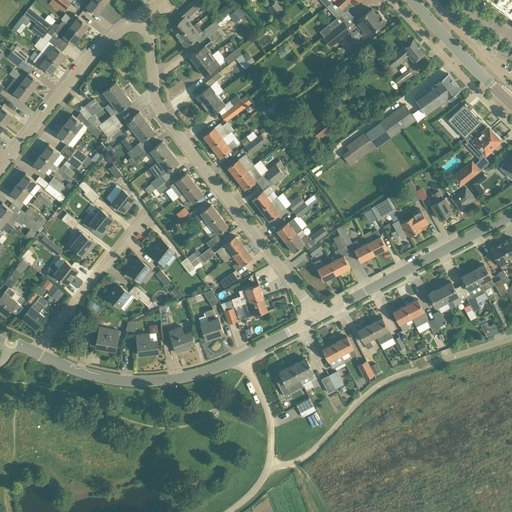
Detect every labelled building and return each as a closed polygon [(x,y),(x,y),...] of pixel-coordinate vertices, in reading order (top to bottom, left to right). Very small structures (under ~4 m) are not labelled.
[(67,0),(51,0),(60,7),(65,11),(71,3),(67,0)] [(82,0),(81,2),(97,15),(105,5),(98,0),(82,0)] [(193,0),(188,5),(193,10),(201,2),(199,0),(193,0)] [(335,0),(334,1),(345,12),(356,3),(358,0),(335,0)] [(511,0),(484,0),(511,18),(511,0)] [(268,9),(274,17),(283,9),(276,1),(268,9)] [(228,15),(235,22),(244,13),(239,7),(228,15)] [(348,26),(344,21),(338,26),(331,31),(337,40),(356,25),(365,37),(386,21),(378,12),(376,14),(372,8),(355,21),(348,26)] [(65,13),(61,18),(82,34),(90,24),(76,13),(71,18),(65,13)] [(171,27),(178,37),(193,26),(196,23),(195,22),(192,25),(189,21),(192,18),(189,14),(185,16),(171,27)] [(42,15),(36,22),(48,31),(48,32),(54,24),(42,15)] [(15,26),(20,30),(28,19),(25,17),(23,19),(21,18),(15,26)] [(54,24),(48,32),(58,39),(61,34),(74,44),(82,34),(61,18),(63,20),(60,23),(54,24)] [(193,26),(178,37),(186,46),(197,37),(200,42),(208,36),(208,35),(220,26),(215,20),(204,29),(205,30),(202,31),(196,23),(193,26)] [(338,26),(333,20),(326,26),(331,31),(338,26)] [(34,25),(31,29),(43,38),(48,31),(36,22),(34,25)] [(205,44),(208,48),(226,34),(220,26),(208,35),(208,36),(211,40),(205,44)] [(385,61),(391,69),(409,54),(415,61),(426,52),(414,37),(403,47),(402,47),(385,61)] [(50,40),(41,50),(59,64),(66,54),(50,40)] [(17,44),(12,51),(25,61),(30,54),(17,44)] [(190,57),(197,66),(212,54),(208,48),(205,44),(198,50),(190,57)] [(229,63),(242,54),(237,48),(225,57),(229,63)] [(41,50),(33,60),(51,74),(59,64),(41,50)] [(212,54),(197,66),(205,75),(220,64),(223,60),(223,57),(218,50),(212,54)] [(247,50),(242,54),(244,57),(250,64),(255,60),(247,50)] [(25,61),(12,51),(8,56),(21,66),(25,61)] [(13,68),(9,73),(15,77),(32,91),(40,81),(29,72),(25,77),(13,68)] [(404,83),(403,81),(413,73),(409,68),(393,79),(399,87),(404,83)] [(219,71),(207,81),(211,85),(216,81),(222,76),(219,71)] [(435,83),(415,98),(427,114),(460,89),(448,73),(435,83)] [(24,101),(32,91),(15,77),(6,89),(13,94),(14,92),(24,101)] [(103,91),(111,101),(124,91),(116,81),(103,91)] [(211,85),(197,96),(204,105),(218,94),(223,90),(216,81),(211,85)] [(124,91),(111,101),(119,111),(132,101),(124,91)] [(218,94),(204,105),(211,114),(218,109),(223,105),(227,111),(234,105),(230,100),(225,104),(218,94)] [(237,95),(230,100),(234,105),(237,103),(241,100),(240,99),(237,95)] [(259,97),(253,101),(257,105),(262,102),(259,97)] [(84,106),(92,116),(102,109),(94,98),(84,106)] [(222,114),(221,115),(226,121),(242,109),(237,103),(234,105),(227,111),(222,114)] [(466,106),(467,105),(465,103),(448,119),(465,138),(482,121),(479,118),(478,119),(466,106)] [(0,104),(0,120),(5,125),(13,115),(0,104)] [(404,104),(347,145),(356,158),(375,144),(377,147),(415,119),(412,115),(404,104)] [(131,126),(134,131),(147,121),(139,111),(126,121),(131,126)] [(80,113),(77,117),(83,122),(88,126),(86,128),(97,136),(102,130),(91,121),(80,113)] [(99,125),(104,130),(119,119),(114,113),(99,125)] [(72,114),(65,124),(75,132),(83,122),(77,117),(72,114)] [(307,121),(309,124),(311,127),(310,127),(318,138),(331,128),(323,118),(318,122),(313,116),(307,121)] [(119,119),(104,130),(108,136),(123,125),(119,119)] [(147,121),(134,131),(142,141),(155,131),(147,121)] [(211,129),(204,135),(212,146),(223,138),(234,129),(228,121),(222,125),(220,123),(215,127),(215,126),(211,129)] [(65,124),(57,134),(67,142),(73,147),(81,136),(75,132),(65,124)] [(466,142),(481,158),(500,140),(488,127),(481,133),(479,131),(473,137),(472,136),(466,142)] [(248,135),(251,140),(257,135),(254,131),(248,135)] [(250,142),(245,146),(250,152),(266,140),(261,134),(250,142)] [(240,140),(245,146),(250,142),(245,136),(240,140)] [(223,138),(212,146),(221,157),(232,149),(231,148),(237,144),(233,139),(228,144),(223,138)] [(151,150),(159,161),(171,151),(163,141),(151,150)] [(49,143),(41,153),(52,161),(60,152),(49,143)] [(129,150),(127,152),(131,157),(141,149),(138,144),(133,148),(129,150)] [(77,148),(72,154),(83,162),(90,168),(96,161),(92,158),(78,146),(77,148)] [(141,149),(131,157),(135,162),(136,163),(146,155),(141,149)] [(171,151),(159,161),(167,171),(179,162),(171,151)] [(60,177),(64,172),(71,177),(61,168),(60,168),(60,169),(52,162),(52,161),(41,153),(33,163),(44,172),(48,167),(60,177)] [(72,154),(68,160),(72,163),(79,168),(83,162),(72,154)] [(228,167),(236,177),(247,169),(253,165),(248,159),(245,154),(239,159),(239,158),(228,167)] [(499,168),(506,174),(511,168),(511,156),(511,155),(499,168)] [(452,177),(460,186),(466,182),(466,181),(479,171),(472,162),(452,177)] [(65,163),(61,168),(71,177),(72,177),(76,172),(70,166),(65,163)] [(264,171),(269,177),(280,169),(275,163),(264,171)] [(109,168),(117,178),(122,174),(114,164),(109,168)] [(247,169),(236,177),(245,189),(256,180),(261,176),(258,171),(253,165),(247,169)] [(269,177),(273,182),(284,174),(280,169),(269,177)] [(424,171),(424,180),(432,179),(431,171),(424,171)] [(479,171),(466,181),(472,188),(478,183),(485,178),(479,171)] [(179,196),(184,192),(195,183),(187,172),(170,185),(179,196)] [(26,173),(18,182),(29,191),(37,181),(36,180),(26,173)] [(151,182),(155,189),(167,179),(163,174),(151,182)] [(36,180),(37,181),(45,188),(49,183),(40,176),(36,180)] [(54,177),(49,183),(59,191),(64,185),(54,177)] [(85,192),(94,201),(100,196),(84,180),(80,184),(87,191),(85,192)] [(444,188),(449,195),(460,186),(454,180),(444,188)] [(69,181),(65,186),(71,190),(74,185),(69,181)] [(404,184),(414,202),(420,198),(416,191),(414,186),(413,187),(409,181),(404,184)] [(29,191),(18,182),(10,193),(21,201),(29,191)] [(155,189),(151,182),(142,189),(143,191),(138,194),(142,199),(153,190),(155,189)] [(59,191),(49,183),(45,188),(62,201),(66,196),(59,191)] [(156,188),(160,193),(167,188),(163,183),(156,188)] [(195,183),(184,192),(189,198),(183,202),(187,207),(193,202),(204,194),(195,183)] [(252,198),(261,209),(278,196),(270,185),(263,190),(252,198)] [(453,197),(461,208),(474,197),(466,187),(456,195),(455,193),(452,195),(453,197)] [(112,201),(125,212),(135,198),(122,188),(112,201)] [(432,204),(440,219),(453,212),(445,197),(443,198),(438,190),(432,194),(436,202),(432,204)] [(37,197),(41,201),(49,207),(52,203),(41,193),(37,197)] [(278,196),(261,209),(270,220),(281,212),(280,211),(286,207),(285,206),(288,204),(292,210),(303,201),(298,194),(289,201),(282,193),(278,196)] [(306,199),(310,204),(318,199),(314,194),(306,199)] [(37,206),(41,201),(37,197),(33,203),(37,206)] [(292,210),(298,217),(310,208),(305,201),(292,210)] [(3,202),(0,205),(0,215),(12,225),(20,215),(3,202)] [(378,203),(371,207),(378,218),(385,214),(378,203)] [(204,217),(209,223),(220,215),(211,204),(201,212),(195,217),(198,221),(204,217)] [(30,206),(25,212),(41,225),(46,219),(30,206)] [(185,207),(176,213),(181,219),(189,212),(185,207)] [(82,224),(85,226),(91,230),(95,225),(103,232),(114,219),(101,208),(94,217),(90,214),(82,224)] [(377,218),(371,208),(364,212),(370,222),(377,218)] [(401,218),(393,223),(401,238),(409,234),(409,236),(422,229),(421,227),(428,223),(420,208),(412,212),(413,215),(403,221),(401,218)] [(41,225),(25,212),(20,220),(23,223),(24,222),(36,231),(37,229),(38,231),(39,230),(40,231),(44,227),(41,225)] [(62,219),(73,228),(79,221),(67,212),(62,219)] [(188,214),(183,218),(187,223),(192,220),(188,214)] [(12,225),(0,215),(0,236),(2,234),(0,231),(0,227),(1,225),(8,230),(9,228),(11,229),(9,232),(13,235),(17,230),(14,227),(12,225)] [(228,226),(220,215),(209,223),(214,230),(208,234),(211,238),(217,234),(228,226)] [(288,221),(277,230),(285,241),(296,232),(302,228),(294,217),(288,222),(288,221)] [(342,225),(337,227),(338,229),(343,240),(348,237),(343,227),(342,225)] [(310,235),(315,241),(327,232),(322,226),(310,235)] [(25,235),(31,239),(36,232),(30,228),(25,235)] [(375,238),(367,242),(374,254),(387,248),(381,235),(380,236),(377,229),(372,231),(375,238)] [(71,245),(85,256),(95,242),(82,232),(71,245)] [(296,232),(285,241),(294,252),(305,244),(304,243),(310,239),(307,234),(301,239),(296,232)] [(221,239),(217,234),(206,243),(210,247),(221,239)] [(338,258),(331,261),(337,274),(350,267),(344,255),(349,253),(339,234),(332,237),(338,248),(333,250),(336,257),(338,256),(338,258)] [(41,240),(47,246),(58,254),(62,248),(45,235),(41,240)] [(225,261),(233,255),(244,246),(236,235),(224,244),(225,244),(217,250),(225,261)] [(511,237),(501,243),(511,261),(511,260),(511,237)] [(151,252),(164,263),(175,249),(162,239),(151,252)] [(374,254),(367,242),(360,246),(357,239),(352,242),(355,249),(361,261),(374,254)] [(308,249),(313,256),(323,247),(318,241),(308,249)] [(511,261),(501,243),(492,248),(501,266),(511,261)] [(244,246),(233,255),(238,261),(232,265),(236,269),(242,265),(253,257),(244,246)] [(202,260),(204,262),(215,253),(210,247),(199,256),(202,260)] [(192,253),(187,257),(191,262),(196,258),(192,253)] [(202,260),(199,256),(196,258),(191,262),(194,266),(200,262),(202,260)] [(60,277),(68,283),(78,270),(61,257),(59,259),(58,259),(56,262),(56,264),(60,267),(55,272),(51,269),(47,275),(56,282),(60,277)] [(127,270),(140,280),(141,279),(150,268),(151,267),(138,257),(127,270)] [(181,262),(189,272),(195,267),(194,266),(191,262),(187,257),(181,262)] [(9,276),(16,282),(30,263),(24,258),(9,276)] [(337,274),(331,261),(324,265),(320,259),(315,262),(318,268),(324,280),(337,274)] [(484,263),(473,269),(484,290),(494,284),(495,284),(494,282),(484,263)] [(155,274),(165,285),(171,280),(161,269),(155,274)] [(473,269),(462,275),(465,282),(472,294),(473,293),(474,296),(475,296),(484,291),(484,290),(473,269)] [(497,273),(503,283),(509,279),(503,269),(497,273)] [(219,281),(224,287),(237,278),(232,271),(219,281)] [(42,286),(62,300),(67,293),(47,279),(42,286)] [(500,279),(494,282),(495,284),(500,294),(507,290),(500,279)] [(451,281),(440,287),(447,301),(451,308),(464,301),(463,299),(460,300),(458,295),(459,295),(455,288),(451,281)] [(117,282),(107,296),(120,306),(131,293),(128,291),(117,282)] [(37,290),(41,294),(47,288),(43,284),(37,290)] [(241,295),(232,298),(232,299),(234,306),(243,303),(244,303),(250,301),(263,297),(259,284),(246,288),(239,291),(241,295)] [(0,297),(0,309),(7,314),(11,309),(16,313),(22,305),(12,296),(16,291),(9,286),(0,297)] [(440,287),(429,293),(436,307),(447,301),(440,287)] [(203,292),(212,306),(219,301),(211,289),(203,292)] [(143,291),(138,297),(148,306),(153,300),(144,292),(143,291)] [(472,294),(466,297),(470,304),(474,311),(481,307),(478,302),(475,296),(474,296),(473,293),(472,294)] [(250,301),(244,303),(246,310),(248,316),(255,314),(268,310),(263,297),(250,301)] [(418,298),(405,305),(412,317),(416,326),(428,321),(434,332),(440,328),(439,326),(435,318),(430,320),(418,298)] [(232,299),(224,302),(227,309),(234,307),(234,306),(232,299)] [(40,312),(45,306),(37,300),(23,317),(36,327),(45,316),(40,312)] [(491,303),(503,327),(506,325),(505,321),(507,320),(496,300),(491,303)] [(159,306),(161,324),(168,323),(166,304),(159,306)] [(469,304),(463,307),(470,320),(476,317),(469,304)] [(412,317),(405,305),(393,311),(400,323),(403,330),(408,327),(405,321),(412,317)] [(224,310),(229,323),(238,320),(234,307),(227,309),(224,310)] [(201,323),(203,330),(206,339),(224,333),(219,317),(217,318),(213,308),(206,311),(209,320),(201,323)] [(432,313),(435,318),(439,326),(445,323),(443,319),(444,319),(439,309),(432,313)] [(383,317),(370,324),(376,336),(377,335),(381,343),(393,337),(383,317)] [(486,322),(481,324),(487,336),(499,332),(494,323),(489,326),(486,322)] [(376,336),(370,324),(358,330),(364,342),(368,348),(373,346),(370,339),(376,336)] [(96,346),(116,350),(119,330),(100,326),(98,336),(94,336),(93,343),(96,343),(96,346)] [(188,345),(195,343),(191,330),(184,332),(182,326),(170,330),(177,352),(189,348),(188,345)] [(149,333),(137,334),(138,344),(139,354),(159,352),(157,338),(157,332),(149,333)] [(347,336),(335,342),(341,354),(348,351),(351,357),(357,354),(353,348),(354,348),(347,336)] [(394,339),(400,350),(404,347),(399,336),(394,339)] [(341,354),(335,342),(322,349),(333,368),(345,362),(341,354)] [(417,345),(420,352),(427,349),(423,342),(417,345)] [(306,357),(292,364),(303,384),(316,377),(313,372),(313,371),(306,357)] [(375,374),(371,366),(367,359),(358,364),(366,379),(375,374)] [(303,384),(292,364),(279,371),(284,379),(278,382),(285,396),(303,386),(303,384)] [(337,370),(329,374),(336,388),(344,384),(337,370)] [(328,392),(330,391),(336,388),(329,374),(321,379),(328,392)] [(301,412),(314,405),(310,397),(296,404),(301,412)]
